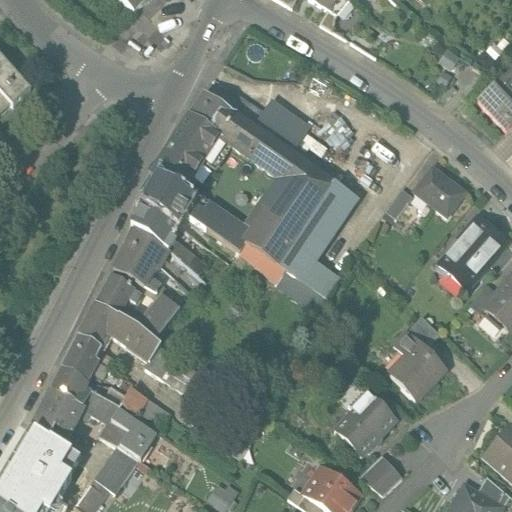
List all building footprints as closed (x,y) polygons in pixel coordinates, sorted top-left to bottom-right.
[(148,0),(114,0),(133,17),(148,0)] [(295,0),(270,0),(289,11),(295,0)] [(313,0),(312,3),(334,18),(348,0),(313,0)] [(259,64),(261,62),(263,60),(263,57),(263,54),(262,51),(260,49),(258,48),(255,47),(252,48),(249,49),(247,51),(246,54),(245,57),(246,60),(248,63),(250,64),(253,65),(256,65),(259,64)] [(459,59),(446,50),(437,64),(450,72),(459,59)] [(30,96),(0,63),(0,98),(11,110),(13,112),(30,96)] [(511,82),(507,77),(478,105),(506,136),(511,130),(511,82)] [(262,116),(227,94),(220,106),(232,113),(238,113),(234,119),(252,131),(262,116)] [(0,119),(11,110),(0,98),(0,119)] [(203,99),(150,181),(180,202),(181,201),(219,144),(219,143),(234,119),(203,99)] [(248,244),(245,250),(282,277),(284,278),(277,289),(315,316),(340,279),(316,262),(358,202),(252,131),(234,119),(219,143),(287,188),(248,244)] [(464,196),(432,171),(413,197),(445,221),(464,196)] [(180,202),(150,181),(148,184),(148,190),(146,194),(150,196),(143,209),(176,231),(182,220),(190,207),(181,201),(180,202)] [(401,194),(385,216),(395,223),(411,201),(401,194)] [(213,222),(190,207),(182,220),(203,234),(213,222)] [(176,231),(143,209),(130,232),(135,236),(167,258),(185,273),(186,273),(195,263),(170,243),(176,231)] [(477,221),(457,243),(459,245),(438,267),(466,293),(489,267),(503,252),(507,248),(477,221)] [(248,244),(213,222),(203,234),(240,257),(245,250),(248,244)] [(167,258),(135,236),(124,255),(154,274),(153,276),(154,277),(167,258)] [(282,277),(245,250),(240,257),(253,266),(251,269),(276,286),(282,277)] [(503,252),(489,267),(498,276),(511,260),(503,252)] [(154,274),(124,255),(113,276),(136,289),(155,299),(159,291),(148,285),(153,276),(154,274)] [(195,263),(186,273),(196,282),(203,274),(203,269),(195,263)] [(185,273),(172,287),(193,302),(205,289),(196,282),(186,273),(185,273)] [(136,289),(113,276),(113,277),(114,277),(96,309),(117,322),(124,310),(131,314),(139,302),(131,296),(136,289)] [(511,277),(494,298),(483,311),(484,311),(510,335),(511,332),(511,277)] [(193,302),(172,287),(166,293),(159,290),(159,291),(155,299),(159,302),(161,300),(179,316),(193,302)] [(485,290),(469,309),(478,317),(484,311),(483,311),(494,298),(485,290)] [(142,323),(135,333),(139,335),(153,347),(179,316),(161,300),(159,302),(142,323)] [(117,322),(96,309),(81,336),(102,348),(116,323),(117,322)] [(131,314),(124,310),(117,322),(116,323),(135,333),(142,323),(131,314)] [(439,339),(420,322),(407,336),(425,353),(439,339)] [(135,333),(116,323),(102,348),(101,350),(120,364),(139,335),(135,333)] [(153,347),(139,335),(120,364),(140,377),(143,372),(144,372),(159,351),(153,347)] [(425,353),(407,336),(392,351),(406,363),(389,381),(413,404),(444,372),(425,353)] [(98,354),(78,340),(61,373),(86,387),(90,380),(91,377),(97,366),(93,363),(98,354)] [(227,395),(175,363),(159,351),(144,372),(214,417),(227,395)] [(105,371),(97,366),(91,377),(100,381),(105,371)] [(86,387),(61,373),(49,395),(80,412),(89,396),(83,392),(86,387)] [(127,400),(111,391),(105,398),(121,408),(127,400)] [(150,405),(132,394),(127,400),(121,408),(120,409),(136,424),(137,422),(200,462),(212,446),(149,406),(150,405)] [(80,412),(49,395),(30,431),(50,444),(56,433),(66,438),(80,412)] [(366,401),(361,395),(347,409),(353,415),(333,435),(360,461),(395,424),(369,398),(366,401)] [(117,412),(89,396),(80,412),(106,426),(108,427),(109,426),(117,412)] [(136,424),(120,409),(117,412),(109,426),(128,438),(136,424)] [(157,438),(136,424),(128,438),(120,451),(138,465),(157,438)] [(90,489),(77,508),(82,511),(93,511),(108,493),(114,497),(138,465),(120,451),(128,438),(109,426),(108,427),(106,426),(98,440),(115,451),(90,489)] [(50,444),(30,431),(8,469),(54,499),(81,463),(50,444)] [(511,431),(485,463),(511,486),(511,431)] [(401,481),(380,459),(358,481),(371,492),(382,499),(401,481)] [(74,511),(54,499),(8,469),(0,481),(0,507),(7,511),(74,511)] [(350,511),(359,498),(320,471),(302,498),(322,511),(345,511),(347,510),(349,511),(350,511)] [(509,499),(486,480),(477,494),(503,510),(509,499)] [(205,499),(224,511),(225,511),(236,495),(216,482),(205,499)] [(90,489),(81,483),(68,502),(77,508),(90,489)] [(477,494),(463,486),(446,511),(501,511),(503,510),(477,494)] [(322,511),(302,498),(293,492),(287,502),(301,511),(322,511)]
